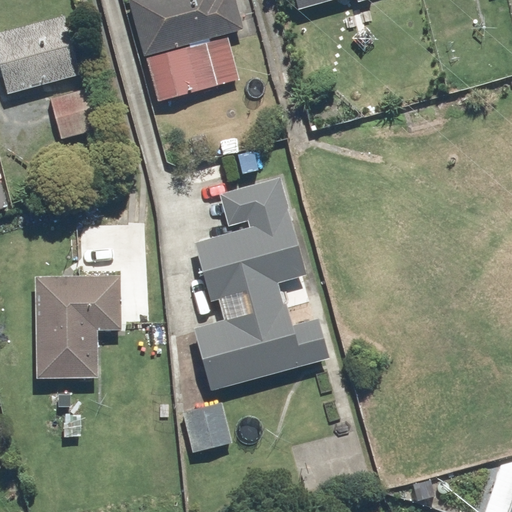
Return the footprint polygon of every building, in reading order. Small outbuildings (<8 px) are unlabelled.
[(129,0),(145,56),(244,29),(236,0),(129,0)] [(296,0),(299,9),(332,0),(296,0)] [(65,15),(0,33),(0,62),(9,93),(81,73),(65,15)] [(207,43),(148,59),(159,100),(237,79),(227,43),(208,48),(207,43)] [(90,88),(52,98),(63,138),(101,127),(90,88)] [(214,152),(256,141),(248,112),(206,123),(214,152)] [(195,328),(211,389),(330,358),(319,318),(294,324),(288,302),(285,303),(279,282),(308,275),(282,177),(221,194),(229,226),(249,221),(250,228),(196,242),(211,301),(219,299),(224,320),(195,328)] [(122,275),(37,275),(37,376),(99,375),(99,330),(122,330),(122,275)] [(225,402),(185,411),(194,452),(234,443),(225,402)] [(511,511),(511,458),(503,461),(486,511),(511,511)] [(432,481),(414,484),(418,500),(436,497),(432,481)]
